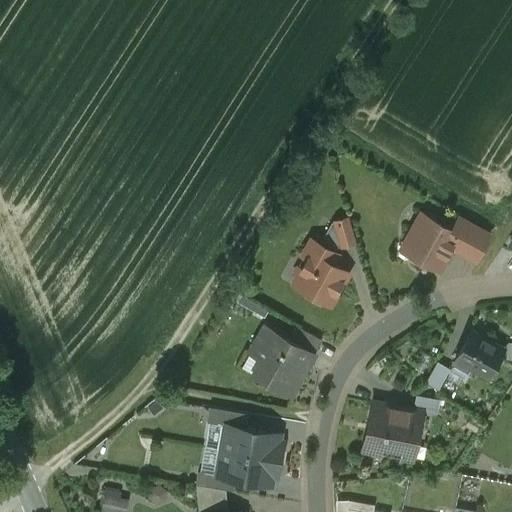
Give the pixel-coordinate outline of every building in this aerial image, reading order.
[(454,231),(423,214),(416,227),(414,226),(405,241),(417,247),(411,258),(426,266),(428,262),(439,268),(450,247),(458,234),(454,231)] [(347,217),(331,221),(320,243),(334,251),(336,246),(355,241),(347,217)] [(490,234),(462,218),(454,231),(458,234),(450,247),(475,261),(490,234)] [(349,271),(328,260),(334,251),(320,243),(311,238),(302,255),(307,258),(293,283),(308,291),(306,295),(320,303),(328,289),(336,294),(349,271)] [(244,294),(240,301),(267,314),(271,306),(244,294)] [(322,339),(298,326),(290,340),(314,353),(322,339)] [(290,340),(265,327),(252,352),(264,359),(255,375),(291,395),(314,353),(290,340)] [(503,348),(472,330),(454,361),(456,362),(458,359),(487,376),(503,348)] [(437,361),(426,382),(439,389),(450,368),(437,361)] [(439,398),(416,394),(413,409),(421,411),(436,414),(439,398)] [(413,409),(372,400),(364,447),(380,451),(382,444),(403,449),(406,432),(417,434),(421,411),(413,409)] [(227,423),(222,449),(286,462),(290,443),(285,442),(287,434),(227,423)] [(283,481),(286,462),(222,449),(216,478),(276,489),(278,480),(283,481)] [(226,488),(197,483),(199,511),(216,511),(228,511),(226,488)] [(104,488),(101,511),(127,511),(130,492),(104,488)]
